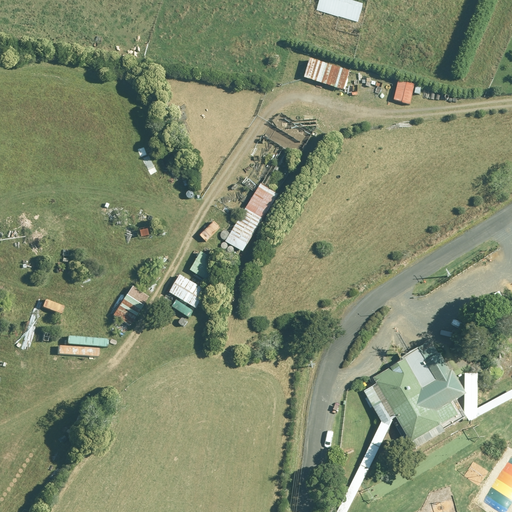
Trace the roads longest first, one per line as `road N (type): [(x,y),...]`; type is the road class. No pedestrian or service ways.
road 1 (unclassified): [(306,511),(322,374),(339,332),(387,289),(511,209)]
road 2 (unknown): [(317,119),(236,264),(221,314),(232,332),(264,337),(356,317)]
